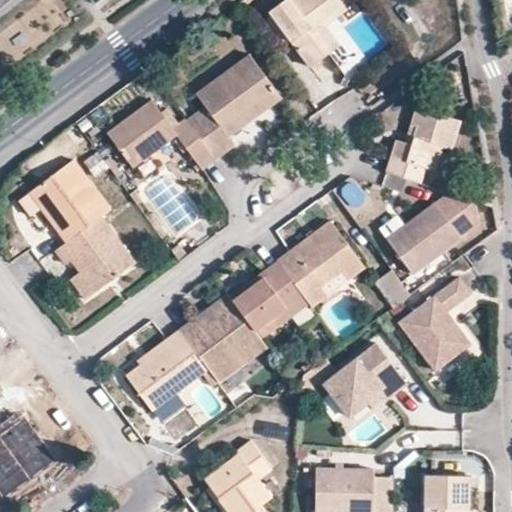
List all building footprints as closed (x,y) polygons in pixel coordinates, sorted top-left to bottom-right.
[(309,67),(328,52),(310,28),(342,4),(339,0),(283,0),(268,12),(309,67)] [(347,9),(342,4),(310,28),(328,52),(340,43),(327,25),(347,9)] [(204,106),(186,118),(216,159),(233,145),(228,136),(281,98),(249,52),(196,92),(204,106)] [(216,159),(186,118),(173,127),(152,98),(107,132),(133,166),(178,134),(202,169),(216,159)] [(396,139),(386,173),(421,184),(426,167),(436,169),(444,147),(453,149),(461,120),(417,106),(406,142),(396,139)] [(28,192),(65,243),(103,215),(112,209),(74,159),(28,192)] [(447,193),(433,203),(460,238),(479,224),(471,200),(447,193)] [(460,238),(433,203),(385,238),(413,274),(460,238)] [(65,243),(55,250),(64,264),(71,260),(80,271),(95,292),(136,260),(103,215),(65,243)] [(330,220),(277,259),(309,301),(312,306),(327,294),(322,287),(341,272),(347,279),(364,266),(330,220)] [(170,250),(178,261),(185,255),(178,245),(170,250)] [(309,301),(277,259),(229,295),(261,338),(309,301)] [(410,294),(392,270),(375,282),(393,307),(410,294)] [(95,292),(80,271),(69,278),(86,299),(95,292)] [(471,291),(460,276),(400,320),(436,369),(471,342),(447,309),(471,291)] [(220,382),(268,346),(261,338),(229,295),(226,292),(178,328),(207,366),(220,382)] [(151,408),(207,366),(178,328),(136,359),(139,365),(125,374),(151,408)] [(351,415),(369,402),(382,392),(387,397),(389,399),(409,383),(379,343),(326,382),(351,415)] [(382,392),(369,402),(373,407),(387,397),(382,392)] [(19,411),(0,424),(0,491),(5,497),(55,461),(19,411)] [(273,468),(251,439),(238,448),(240,452),(202,478),(228,511),(268,511),(262,502),(272,495),(260,479),(273,468)] [(393,511),(394,477),(374,476),(374,469),(316,467),(314,511),(393,511)] [(468,511),(469,476),(425,475),(423,511),(468,511)]
